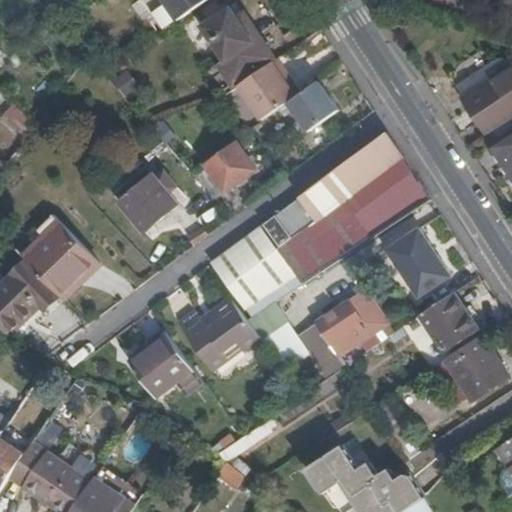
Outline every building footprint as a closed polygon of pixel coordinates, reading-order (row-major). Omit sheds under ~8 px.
[(163,0),(177,20),(207,0),(163,0)] [(205,27),(227,61),(219,66),(226,77),(267,49),(260,38),(252,44),(236,21),(229,10),(205,27)] [(245,15),(236,21),(252,44),(260,38),(245,15)] [(271,56),(267,49),(226,77),(231,84),(271,56)] [(511,61),(510,59),(503,57),(497,56),(456,83),(487,132),(511,115),(511,61)] [(271,63),(237,85),(264,122),(289,104),(301,95),(288,77),(284,80),(271,63)] [(109,81),(102,87),(116,103),(123,97),(109,81)] [(310,133),(339,113),(318,83),(301,95),(289,104),(310,133)] [(14,107),(2,118),(25,141),(35,128),(14,107)] [(511,121),(498,130),(506,143),(511,138),(511,121)] [(403,158),(388,135),(285,211),(301,235),(348,200),(394,165),(403,158)] [(511,173),(511,138),(506,143),(496,149),(511,173)] [(214,157),(196,170),(191,173),(216,200),(256,172),(235,142),(214,157)] [(209,149),(191,162),(196,170),(214,157),(209,149)] [(416,196),(394,165),(348,200),(369,230),(416,196)] [(165,188),(154,175),(121,204),(146,234),(180,205),(171,195),(178,188),(172,182),(165,188)] [(280,216),(265,226),(282,249),(296,239),(280,216)] [(60,226),(52,217),(28,240),(36,250),(60,226)] [(36,250),(25,260),(60,295),(96,262),(60,226),(36,250)] [(247,312),(298,277),(279,251),(263,228),(213,265),(247,312)] [(451,278),(420,231),(388,252),(419,299),(451,278)] [(60,295),(25,260),(0,284),(0,327),(11,336),(18,340),(64,299),(60,295)] [(99,266),(96,262),(60,295),(64,299),(99,266)] [(367,293),(302,334),(330,378),(347,366),(340,354),(389,324),(378,307),(377,308),(367,293)] [(478,330),(456,296),(423,319),(445,351),(478,330)] [(251,364),(253,366),(272,353),(249,323),(233,300),(215,313),(219,319),(208,327),(206,323),(187,337),(221,385),(251,364)] [(204,320),(199,312),(179,326),(187,337),(206,323),(204,320)] [(219,319),(215,313),(204,320),(206,323),(208,327),(219,319)] [(168,340),(163,334),(141,350),(144,353),(146,356),(168,340)] [(474,399),(511,375),(484,335),(448,359),(474,399)] [(175,384),(185,398),(202,386),(168,340),(146,356),(144,353),(129,364),(156,398),(175,384)] [(0,363),(0,394),(10,400),(23,378),(0,363)] [(0,439),(12,422),(0,414),(0,439)] [(25,456),(10,478),(23,486),(49,448),(37,439),(25,456)] [(25,456),(0,440),(0,493),(10,478),(25,456)] [(511,441),(498,451),(511,472),(511,441)] [(437,511),(413,474),(401,481),(393,469),(380,477),(372,464),(362,471),(347,447),(311,472),(324,492),(350,511),(437,511)] [(49,448),(23,486),(60,511),(72,511),(95,478),(49,448)] [(218,475),(237,487),(246,475),(227,461),(218,475)] [(132,511),(137,506),(95,478),(72,511),(132,511)] [(289,511),(269,495),(256,511),(289,511)]
